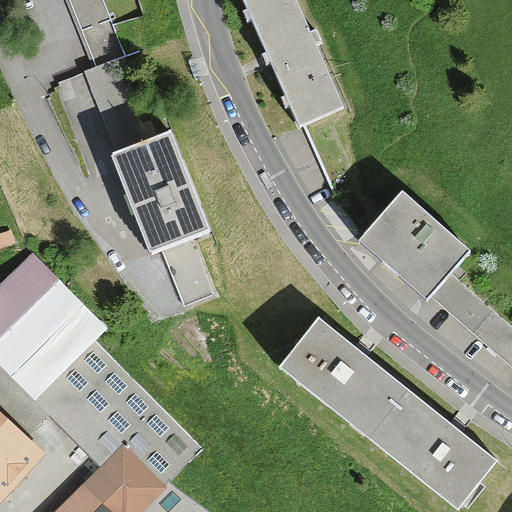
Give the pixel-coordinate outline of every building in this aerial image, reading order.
[(103,0),(68,0),(96,69),(111,63),(126,57),(103,0)] [(293,0),(241,0),(248,13),(243,15),(247,24),(251,22),(266,55),(260,57),(263,62),(266,68),(271,66),(285,97),(280,99),(284,109),(289,107),(299,129),(304,126),(331,114),(343,109),(315,47),(320,45),(315,33),(309,36),(293,0)] [(84,74),(117,155),(144,144),(111,63),(96,69),(84,74)] [(331,114),(304,126),(335,196),(362,184),(331,114)] [(117,155),(111,157),(149,256),(162,251),(191,240),(209,233),(170,134),(144,144),(117,155)] [(470,250),(402,191),(365,234),(360,240),(394,270),(428,299),(430,296),(450,273),(470,250)] [(8,231),(0,234),(0,246),(12,241),(8,231)] [(191,240),(162,251),(184,306),(212,295),(191,240)] [(0,285),(0,364),(35,400),(98,339),(107,331),(32,254),(0,285)] [(511,327),(450,273),(430,296),(511,367),(511,327)] [(355,349),(318,320),(279,369),(457,510),(497,461),(461,432),(463,429),(458,425),(453,421),(451,425),(365,357),(367,353),(363,349),(358,345),(355,349)] [(0,402),(35,434),(48,420),(100,472),(123,449),(165,492),(173,486),(208,451),(98,339),(35,400),(0,364),(0,402)] [(0,409),(0,505),(1,506),(49,454),(0,409)] [(100,472),(83,488),(106,511),(144,511),(165,492),(123,449),(100,472)] [(208,511),(173,486),(165,492),(144,511),(208,511)] [(58,511),(106,511),(83,488),(58,511)]
